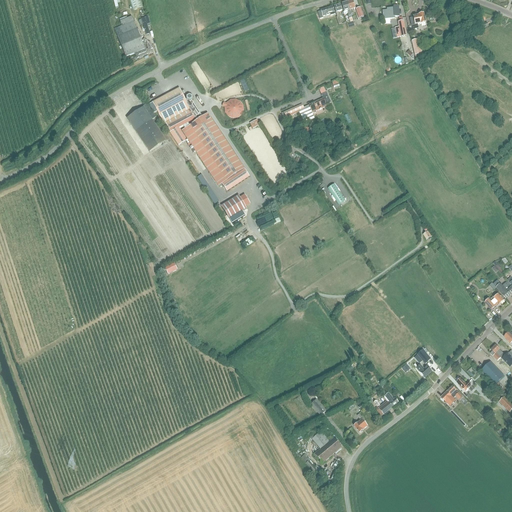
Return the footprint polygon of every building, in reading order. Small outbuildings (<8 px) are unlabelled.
[(130,0),(133,11),(143,8),(140,0),(130,0)] [(351,15),(351,14),(347,2),(342,4),(344,12),(347,11),(348,13),(349,16),(351,15)] [(346,21),(341,22),(338,12),(342,11),(340,5),(334,6),(337,17),(336,18),(339,25),(342,24),(346,23),(346,21)] [(318,12),(320,19),(323,18),(323,17),(330,14),(330,16),(335,14),(333,7),(321,10),(321,11),(318,12)] [(394,19),(394,17),(399,17),(398,7),(394,7),(394,9),(389,9),(389,11),(383,11),(383,19),(394,19)] [(417,25),(425,23),(423,14),(422,13),(420,13),(419,15),(413,16),(414,18),(410,19),(411,26),(412,26),(413,30),(418,29),(417,25)] [(150,24),(148,16),(145,17),(145,18),(142,19),(146,35),(150,34),(147,25),(150,24)] [(145,50),(137,29),(132,17),(120,21),(122,26),(114,29),(117,37),(126,57),(145,50)] [(397,36),(406,34),(403,19),(398,20),(399,25),(395,26),(397,36)] [(412,41),(415,56),(422,54),(419,40),(412,41)] [(243,82),(239,83),(243,93),(248,92),(243,82)] [(179,89),(152,103),(159,115),(164,123),(165,122),(169,130),(180,145),(186,140),(178,128),(195,119),(196,121),(182,131),(218,186),(222,184),(227,192),(250,177),(244,169),(208,114),(202,117),(191,101),(193,100),(192,96),(189,95),(186,97),(187,100),(186,101),(179,89)] [(302,105),(282,114),(283,117),(286,123),(290,121),(287,116),(287,115),(288,115),(288,116),(299,112),(301,117),(304,124),(314,119),(312,113),(313,113),(314,113),(316,113),(316,111),(323,108),(327,107),(326,105),(331,103),(326,92),(321,95),(323,99),(309,106),(304,108),(302,105)] [(234,119),(236,119),(237,118),(239,117),(240,116),(241,115),(242,114),(243,113),(243,111),(243,109),(243,108),(243,106),(242,105),(241,103),(240,102),(239,101),(237,101),(236,100),(234,100),(232,100),(231,101),(230,101),(228,102),(227,103),(226,104),(224,103),(222,106),(225,108),(225,109),(225,111),(225,112),(226,114),(227,115),(228,116),(229,117),(231,118),(232,119),(234,119)] [(127,119),(136,132),(150,152),(166,141),(152,120),(156,118),(147,105),(127,119)] [(257,120),(250,124),(253,129),(260,126),(257,120)] [(322,142),(317,146),(320,151),(325,147),(322,142)] [(173,156),(177,154),(174,146),(169,148),(173,156)] [(204,186),(206,184),(200,176),(197,177),(204,186)] [(334,185),(328,189),(338,206),(345,201),(334,185)] [(222,206),(229,219),(247,209),(239,196),(222,206)] [(432,236),(429,231),(423,235),(427,240),(432,236)] [(243,234),(237,240),(245,248),(251,242),(243,234)] [(177,270),(174,263),(165,267),(168,275),(177,270)] [(506,299),(511,294),(511,286),(508,282),(502,286),(501,285),(497,288),(498,290),(506,299)] [(490,299),(485,303),(492,311),(497,307),(496,306),(498,304),(499,306),(505,301),(499,295),(496,297),(494,299),(492,301),(490,299)] [(504,354),(500,350),(496,346),(491,350),(493,352),(490,354),(498,361),(501,358),(500,357),(504,354)] [(417,356),(414,358),(419,364),(422,361),(425,364),(431,359),(423,350),(417,355),(417,356)] [(504,354),(500,357),(501,358),(510,368),(511,366),(511,357),(509,354),(509,353),(506,356),(504,354)] [(491,363),(482,371),(483,373),(486,375),(496,386),(499,383),(505,377),(491,363)] [(407,365),(402,369),(406,373),(411,369),(407,365)] [(424,378),(431,372),(427,367),(424,369),(421,365),(416,369),(424,378)] [(461,379),(457,383),(459,385),(459,386),(462,389),(466,392),(469,389),(472,392),(475,389),(469,383),(467,385),(461,379)] [(447,392),(441,398),(451,407),(456,401),(454,399),(456,397),(460,401),(463,397),(459,393),(457,390),(453,387),(447,392)] [(393,400),(389,394),(384,397),(387,401),(378,408),(381,412),(383,415),(398,403),(395,399),(393,400)] [(482,397),(476,400),(479,405),(485,402),(482,397)] [(511,405),(505,398),(500,403),(510,413),(511,410),(511,405)] [(311,405),(320,416),(326,412),(316,400),(311,405)] [(380,418),(383,415),(381,412),(378,408),(374,412),(380,418)] [(363,431),(363,430),(367,427),(362,420),(363,419),(359,414),(357,416),(361,421),(354,426),(359,433),(360,433),(361,433),(362,432),(363,431)] [(322,464),(342,448),(334,438),(330,442),(321,432),(319,434),(317,432),(310,437),(320,450),(314,455),(322,464)] [(318,472),(309,461),(304,456),(299,460),(303,466),(304,466),(312,476),(318,472)]
